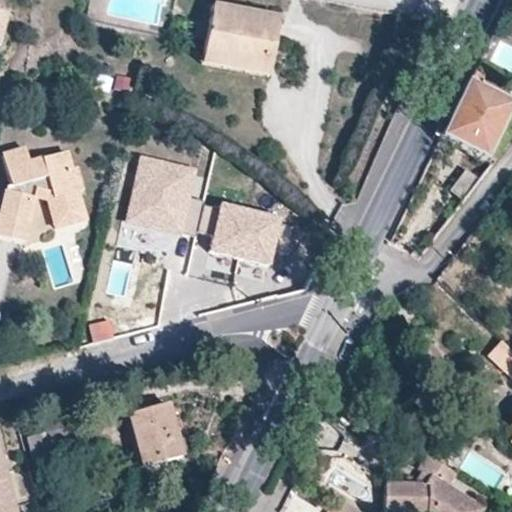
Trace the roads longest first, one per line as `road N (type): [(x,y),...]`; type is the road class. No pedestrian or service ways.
road 1 (residential): [(0,386),(213,329),(317,310),(334,314)]
road 2 (secondary): [(484,0),(353,272)]
road 3 (secondary): [(334,314),(239,511)]
road 4 (residential): [(511,163),(427,270),(381,280),(353,272)]
